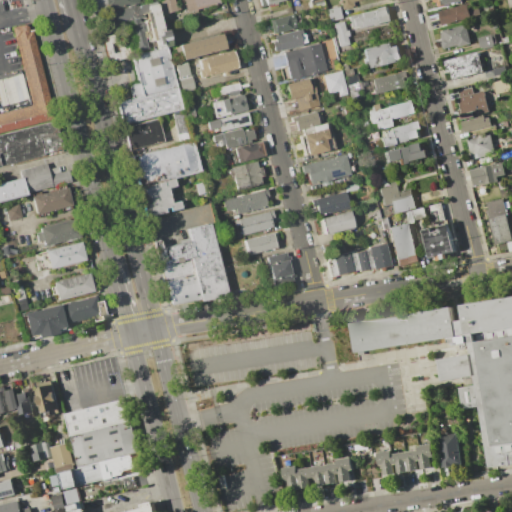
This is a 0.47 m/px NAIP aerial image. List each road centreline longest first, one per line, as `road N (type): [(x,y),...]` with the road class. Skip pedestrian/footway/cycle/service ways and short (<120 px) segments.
road 1 (primary): [(180,424),(76,13)]
road 2 (residential): [(157,328),(511,269)]
road 3 (residential): [(240,0),(318,302)]
road 4 (residential): [(407,0),(476,275)]
road 5 (primary): [(46,0),(116,271)]
road 6 (residential): [(345,511),(511,484)]
road 7 (residential): [(0,366),(157,328)]
road 8 (primary): [(132,333),(171,489)]
